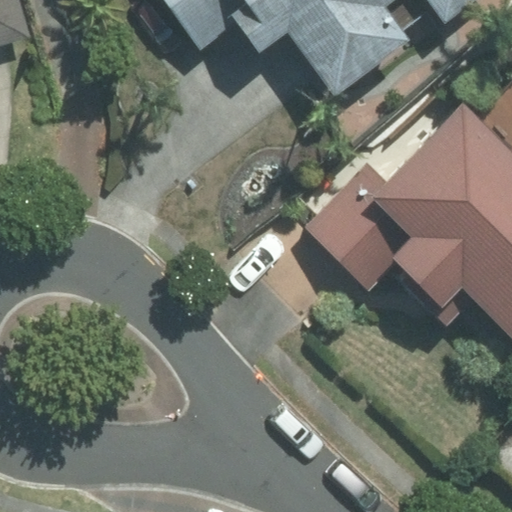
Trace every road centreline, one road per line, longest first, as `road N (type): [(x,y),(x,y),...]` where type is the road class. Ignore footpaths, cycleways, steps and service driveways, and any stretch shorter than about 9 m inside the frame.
road 1 (residential): [(0,268),(61,258),(114,277),(168,321),(216,393)]
road 2 (residential): [(256,461),(73,455),(29,445),(0,426)]
